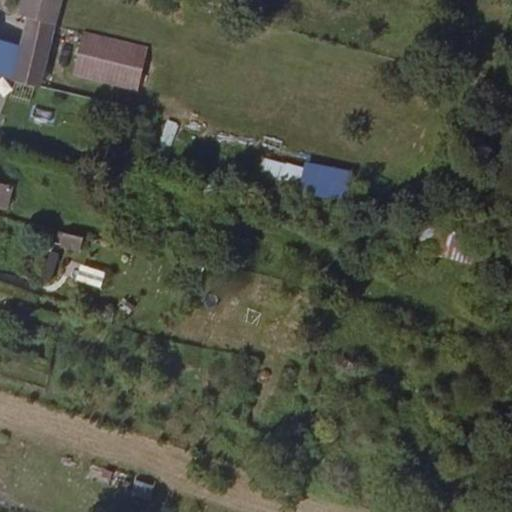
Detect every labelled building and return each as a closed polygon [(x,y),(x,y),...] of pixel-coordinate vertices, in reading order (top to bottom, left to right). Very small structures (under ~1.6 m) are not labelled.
[(13,78),(39,86),(53,21),(57,0),(21,0),(19,12),(25,14),(21,39),(13,78)] [(0,73),(13,78),(21,39),(0,31),(0,73)] [(134,91),(146,54),(82,35),(72,73),(134,91)] [(90,173),(113,180),(119,159),(109,155),(104,166),(94,163),(90,173)] [(262,161),(260,181),(302,186),(304,167),(262,161)] [(436,228),(430,256),(462,263),(469,235),(436,228)] [(77,241),(59,235),(56,246),(74,252),(77,241)] [(100,289),(105,274),(81,266),(76,281),(100,289)]
